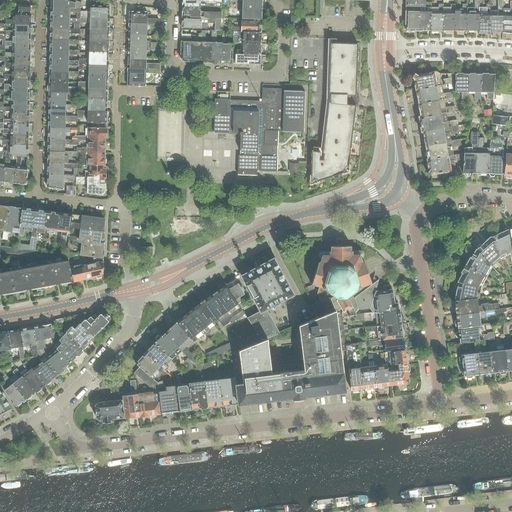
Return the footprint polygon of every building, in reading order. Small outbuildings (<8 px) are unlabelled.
[(50,0),(51,7),(75,8),(75,1),(71,0),(50,0)] [(262,8),(261,0),(242,0),(242,19),(261,19),(261,10),(261,8),(262,8)] [(479,9),(478,0),(474,0),(474,8),(467,8),(467,26),(467,30),(478,30),(478,26),(479,9)] [(502,32),(503,28),(503,13),(503,9),(502,0),(497,0),(498,10),(490,10),(491,27),(490,31),(502,32)] [(511,1),(510,2),(510,9),(503,9),(503,13),(503,28),(502,32),(502,33),(511,33),(511,1)] [(431,7),(431,8),(431,12),(430,30),(430,31),(442,31),(442,4),(439,4),(438,7),(431,7)] [(455,9),(455,4),(451,4),(450,7),(443,7),(442,26),(443,30),(454,30),(454,26),(455,9)] [(491,27),(490,10),(491,4),(486,4),(486,9),(479,9),(478,26),(478,30),(478,31),(490,32),(490,31),(491,27)] [(17,13),(31,14),(30,13),(30,6),(18,5),(17,13)] [(462,9),(455,9),(454,26),(454,30),(454,31),(467,31),(467,30),(467,26),(467,8),(467,5),(462,5),(462,9)] [(80,13),(80,18),(88,18),(109,18),(109,15),(109,6),(108,6),(105,6),(95,6),(91,6),(90,6),(90,12),(86,12),(86,11),(80,11),(80,13)] [(182,16),(182,17),(187,17),(200,17),(215,18),(221,18),(221,12),(200,11),(200,6),(182,6),(182,14),(182,16)] [(80,8),(75,8),(51,7),(51,18),(69,19),(69,18),(70,12),(76,13),(80,13),(80,11),(80,8)] [(418,31),(419,12),(406,11),(405,28),(408,32),(408,31),(418,31)] [(159,19),(147,19),(147,12),(146,12),(143,12),(134,12),(130,12),(129,12),(129,20),(129,23),(155,24),(158,24),(159,19)] [(430,30),(431,12),(419,12),(418,31),(430,30)] [(5,24),(12,24),(30,25),(31,14),(17,13),(13,13),(12,20),(5,20),(5,24)] [(187,17),(182,17),(182,25),(182,27),(181,27),(181,28),(207,29),(207,23),(201,23),(201,21),(200,21),(200,17),(187,17)] [(69,18),(69,19),(51,18),(50,28),(69,29),(69,23),(74,23),(80,23),(80,19),(76,19),(69,18)] [(87,23),(89,23),(89,30),(109,30),(109,21),(109,18),(88,18),(80,18),(80,19),(80,23),(87,23)] [(233,31),(261,32),(262,32),(261,21),(256,21),(241,21),(241,28),(235,28),(235,27),(233,27),(229,27),(228,31),(233,31)] [(149,28),(155,28),(155,24),(129,23),(128,26),(129,26),(128,34),(147,35),(147,29),(149,29),(149,28)] [(5,31),(5,35),(12,35),(30,36),(30,25),(12,24),(12,31),(5,31)] [(69,34),(79,34),(79,29),(74,29),(69,29),(50,28),(50,39),(69,40),(69,34)] [(87,36),(87,41),(108,41),(109,30),(89,30),(89,36),(87,36)] [(201,42),(200,62),(200,61),(202,62),(210,62),(211,42),(204,42),(205,30),(201,30),(201,42)] [(221,63),(221,58),(222,42),(215,42),(215,31),(211,31),(211,42),(210,62),(211,62),(213,62),(221,63)] [(260,41),(261,41),(262,32),(261,32),(233,31),(232,43),(240,43),(260,43),(259,43),(260,42),(260,41)] [(147,35),(128,34),(128,45),(149,46),(149,41),(146,41),(147,35)] [(5,46),(12,46),(30,47),(30,36),(12,35),(12,42),(5,42),(5,45),(5,46)] [(192,61),(192,62),(200,62),(201,42),(195,41),(195,35),(191,35),(191,38),(190,62),(190,61),(192,61)] [(190,62),(191,38),(181,37),(181,41),(180,59),(183,61),(190,62)] [(79,40),(69,40),(50,39),(50,50),(69,50),(69,44),(79,44),(79,40)] [(224,63),(232,63),(232,62),(232,61),(232,58),(232,54),(232,50),(232,44),(225,44),(225,39),(222,39),(222,42),(221,58),(221,63),(222,63),(222,62),(224,62),(224,63)] [(89,46),(89,53),(108,53),(108,41),(87,41),(86,46),(89,46)] [(260,53),(260,43),(240,43),(240,50),(236,50),(236,54),(260,55),(259,54),(259,53),(260,53)] [(347,171),(355,104),(358,43),(357,43),(330,43),(328,102),(323,148),(311,146),(310,183),(347,171)] [(149,46),(128,45),(128,57),(146,57),(146,51),(149,51),(149,46)] [(5,52),(4,57),(12,57),(30,58),(30,47),(12,46),(12,53),(5,52)] [(69,50),(50,50),(50,60),(68,61),(69,55),(79,55),(79,51),(69,50)] [(79,59),(79,64),(86,64),(108,65),(108,62),(108,53),(89,53),(88,59),(79,59)] [(260,64),(260,55),(236,54),(235,54),(235,58),(235,61),(235,63),(240,63),(250,64),(250,63),(252,63),(252,64),(260,64)] [(4,63),(4,66),(4,68),(11,68),(29,69),(30,58),(12,57),(12,63),(4,63)] [(156,65),(151,65),(151,64),(146,63),(146,57),(128,57),(128,65),(127,65),(127,68),(160,69),(160,64),(156,64),(156,65)] [(68,61),(50,60),(49,71),(68,71),(68,66),(78,66),(78,61),(68,61)] [(78,70),(88,70),(88,76),(107,76),(108,68),(108,65),(86,64),(79,64),(78,70)] [(4,79),(11,79),(29,80),(29,69),(11,68),(11,75),(4,74),(4,79)] [(145,86),(145,80),(146,73),(151,74),(151,73),(160,74),(160,69),(127,68),(127,71),(128,71),(127,86),(145,86)] [(78,77),(78,75),(78,72),(68,72),(68,71),(49,71),(49,81),(68,82),(68,76),(78,77)] [(451,85),(450,79),(450,78),(441,80),(440,74),(440,73),(437,71),(417,75),(414,73),(411,77),(414,79),(415,89),(441,85),(442,86),(451,85)] [(455,74),(455,78),(455,92),(461,92),(461,99),(467,99),(467,92),(468,92),(468,74),(455,74)] [(468,74),(468,92),(474,92),(474,99),(480,99),(480,92),(480,74),(468,74)] [(493,99),(493,92),(495,74),(480,74),(480,92),(486,92),(486,99),(493,99)] [(78,82),(78,87),(86,87),(107,88),(107,76),(88,76),(88,82),(78,82)] [(4,84),(4,90),(4,91),(7,91),(7,90),(11,90),(29,91),(29,80),(11,79),(11,86),(9,86),(9,84),(4,84)] [(70,87),(70,82),(68,82),(49,81),(49,92),(68,92),(78,93),(78,92),(78,87),(70,87)] [(441,85),(415,89),(415,90),(416,89),(417,92),(416,93),(417,96),(418,98),(418,102),(419,103),(443,99),(444,99),(453,98),(452,92),(443,93),(442,86),(441,85)] [(86,87),(78,87),(78,92),(88,93),(87,99),(107,99),(107,88),(86,87)] [(283,89),(275,89),(275,92),(262,92),(263,88),(262,88),(262,101),(230,100),(230,99),(228,99),(219,99),(214,99),(213,133),(228,133),(228,130),(232,131),(232,132),(239,132),(239,134),(240,135),(240,151),(240,155),(238,155),(237,175),(257,176),(257,171),(260,171),(277,172),(278,132),(303,132),(305,91),(284,91),(284,89),(283,89)] [(29,91),(11,90),(11,96),(4,96),(3,101),(11,101),(29,102),(29,98),(31,97),(31,93),(29,92),(29,91)] [(66,105),(66,104),(66,98),(70,98),(70,97),(78,98),(78,93),(68,93),(68,92),(49,92),(49,104),(66,105)] [(85,105),(85,110),(85,111),(107,111),(107,108),(107,104),(107,99),(87,99),(87,105),(85,105)] [(443,99),(419,103),(419,105),(418,106),(419,109),(420,110),(421,117),(446,112),(446,113),(455,111),(454,106),(445,107),(445,104),(444,99),(443,99)] [(3,112),(10,112),(29,113),(29,102),(11,101),(11,107),(3,107),(3,108),(3,112)] [(70,109),(70,104),(66,104),(66,105),(49,104),(48,116),(65,116),(65,109),(69,109),(70,109)] [(77,116),(77,118),(83,118),(83,116),(87,116),(87,122),(92,123),(101,123),(106,123),(106,114),(107,114),(107,111),(85,111),(85,110),(84,110),(77,110),(77,116)] [(3,123),(10,123),(28,124),(29,113),(10,112),(10,120),(3,119),(3,123)] [(421,132),(423,131),(457,125),(457,120),(447,121),(446,113),(446,112),(421,117),(419,117),(421,132)] [(65,116),(48,116),(48,128),(65,128),(65,127),(65,122),(77,122),(77,118),(77,116),(65,116)] [(491,119),(491,125),(502,126),(502,130),(506,130),(508,117),(492,116),(491,119)] [(3,129),(3,134),(10,134),(28,135),(28,124),(10,123),(10,129),(3,129)] [(425,144),(425,145),(450,141),(449,133),(458,131),(457,125),(423,131),(424,138),(424,140),(424,142),(425,144)] [(65,128),(48,128),(48,139),(65,140),(65,133),(70,133),(70,128),(65,127),(65,128)] [(106,131),(106,129),(101,129),(92,128),(87,128),(86,136),(77,136),(77,140),(77,141),(86,141),(105,141),(105,137),(106,137),(106,135),(107,134),(107,132),(106,131)] [(3,145),(10,145),(28,146),(28,135),(10,134),(10,140),(2,140),(2,141),(3,141),(3,145)] [(463,153),(463,159),(462,168),(462,173),(464,173),(464,174),(465,176),(468,176),(470,174),(470,173),(475,173),(477,138),(472,138),(471,147),(464,147),(463,153)] [(483,138),(477,138),(475,173),(480,173),(486,173),(487,173),(489,148),(482,148),(483,138)] [(77,140),(65,140),(48,139),(48,151),(65,151),(65,144),(77,144),(77,141),(77,140)] [(427,157),(428,159),(453,155),(451,147),(461,145),(460,140),(450,141),(425,145),(426,146),(427,151),(426,153),(426,155),(427,157)] [(76,152),(76,153),(105,153),(104,153),(104,150),(105,149),(105,141),(86,141),(86,147),(85,147),(85,148),(76,148),(76,152)] [(10,145),(10,151),(9,156),(16,157),(17,157),(27,157),(28,146),(10,145)] [(501,174),(501,169),(503,148),(489,148),(487,173),(488,173),(489,173),(489,174),(490,176),(493,177),(495,175),(495,174),(496,174),(500,174),(501,174)] [(76,152),(65,151),(48,151),(47,163),(64,164),(64,163),(68,163),(68,156),(76,156),(76,153),(76,152)] [(76,153),(76,156),(76,157),(85,157),(85,159),(86,159),(86,165),(104,166),(104,164),(106,164),(106,162),(106,160),(106,159),(104,159),(104,157),(104,154),(105,154),(105,153),(76,153)] [(453,155),(428,159),(427,159),(429,171),(427,173),(431,176),(433,173),(450,171),(453,173),(456,173),(454,161),(463,159),(463,153),(453,155)] [(5,156),(4,162),(3,181),(8,182),(9,184),(12,184),(14,183),(15,183),(16,165),(16,166),(9,165),(10,159),(10,156),(9,156),(5,156)] [(16,165),(15,183),(23,184),(25,185),(28,183),(27,181),(27,174),(28,173),(29,170),(27,169),(27,168),(20,167),(21,159),(16,158),(16,160),(16,165)] [(298,164),(289,163),(289,173),(299,173),(299,167),(307,167),(307,162),(298,162),(298,164)] [(76,169),(76,165),(76,163),(68,163),(64,163),(64,164),(47,163),(47,175),(64,175),(64,168),(76,169)] [(104,169),(104,166),(86,165),(76,165),(76,169),(84,170),(84,177),(104,178),(105,178),(105,176),(106,175),(106,172),(105,171),(105,169),(104,169)] [(76,180),(76,177),(76,175),(64,175),(47,175),(47,187),(63,189),(64,180),(76,180)] [(76,177),(76,180),(76,185),(88,185),(87,192),(89,193),(90,194),(93,194),(94,193),(102,194),(103,194),(105,193),(105,192),(105,184),(104,184),(104,178),(84,177),(84,178),(76,177)] [(66,186),(66,196),(75,196),(76,186),(66,186)] [(9,207),(0,205),(0,232),(1,233),(2,231),(3,231),(3,232),(6,232),(10,206),(9,207)] [(19,233),(22,213),(22,208),(20,208),(19,206),(16,206),(14,207),(10,206),(6,232),(3,232),(2,236),(2,239),(7,240),(8,235),(9,232),(19,233)] [(22,208),(22,213),(19,233),(19,235),(23,236),(24,230),(32,231),(35,209),(34,209),(34,210),(26,209),(26,208),(22,208)] [(46,211),(35,209),(32,231),(29,250),(35,251),(37,237),(36,237),(36,232),(44,233),(47,211),(46,211)] [(43,238),(48,239),(49,234),(56,235),(59,213),(50,212),(50,211),(47,211),(44,233),(43,238)] [(70,227),(71,219),(72,214),(63,213),(59,213),(56,235),(55,240),(60,240),(61,235),(69,236),(69,234),(70,227)] [(101,232),(102,232),(103,228),(104,219),(72,214),(71,219),(70,227),(80,229),(101,232)] [(69,234),(69,236),(68,240),(72,241),(72,240),(99,244),(100,238),(101,237),(102,235),(101,233),(101,232),(80,229),(79,237),(71,236),(71,234),(69,234)] [(491,238),(490,237),(504,268),(500,259),(506,256),(510,264),(511,264),(508,231),(507,230),(497,235),(495,234),(492,235),(491,237),(491,238)] [(476,250),(476,249),(492,267),(497,262),(503,269),(504,268),(490,237),(482,245),(480,245),(477,247),(477,249),(476,250)] [(81,246),(80,254),(102,257),(103,255),(103,254),(103,252),(103,250),(103,248),(103,244),(99,244),(72,240),(72,241),(72,245),(81,246)] [(351,246),(346,246),(346,240),(343,240),(343,241),(340,241),(338,241),(338,240),(337,240),(335,240),(335,246),(330,246),(330,251),(328,251),(320,252),(319,252),(318,253),(318,254),(318,256),(318,257),(320,258),(321,259),(320,262),(318,262),(311,284),(319,287),(317,293),(319,300),(322,298),(323,300),(311,304),(316,317),(335,309),(336,310),(341,308),(342,311),(341,312),(342,316),(355,315),(355,313),(358,309),(370,309),(372,313),(371,301),(374,296),(376,291),(374,287),(372,285),(371,283),(364,261),(362,262),(361,258),(362,257),(363,256),(363,254),(363,253),(362,252),(361,251),(360,251),(355,251),(351,251),(351,246)] [(498,275),(499,274),(492,267),(476,249),(473,255),(472,254),(470,258),(470,257),(469,259),(467,259),(466,262),(466,264),(466,265),(487,277),(490,271),(498,275)] [(103,261),(103,259),(93,258),(94,263),(87,264),(85,264),(85,265),(83,265),(84,268),(82,268),(84,279),(85,279),(84,277),(86,277),(86,278),(94,277),(97,278),(101,277),(102,275),(103,275),(103,274),(103,261)] [(262,340),(267,338),(280,333),(266,309),(288,297),(293,294),(274,259),(260,266),(259,264),(261,268),(258,269),(256,270),(254,266),(253,267),(255,269),(241,276),(241,277),(242,277),(260,311),(246,318),(257,334),(259,336),(262,340)] [(59,281),(59,282),(60,282),(64,281),(65,283),(70,282),(69,280),(71,280),(72,282),(73,282),(73,281),(72,277),(70,269),(68,260),(39,265),(43,287),(51,286),(51,284),(51,283),(55,283),(56,283),(56,281),(59,281)] [(70,269),(72,277),(73,281),(75,281),(76,282),(80,281),(80,280),(84,279),(82,268),(84,268),(83,265),(85,265),(85,264),(84,260),(76,261),(77,268),(70,269)] [(30,286),(30,288),(31,287),(35,286),(35,287),(36,289),(43,287),(39,265),(10,270),(14,293),(22,291),(22,289),(26,288),(27,288),(27,287),(30,286)] [(462,273),(458,282),(491,288),(491,287),(483,283),(487,277),(466,265),(465,265),(462,271),(462,273)] [(0,291),(1,293),(2,293),(2,292),(6,292),(6,294),(14,293),(10,270),(0,272),(0,291)] [(226,286),(225,285),(228,290),(241,310),(247,306),(243,301),(242,301),(240,297),(244,294),(236,280),(236,279),(235,279),(227,284),(228,285),(226,286)] [(455,300),(477,298),(478,298),(481,287),(490,289),(491,288),(458,282),(458,283),(456,284),(455,287),(457,289),(455,300)] [(212,294),(213,294),(231,322),(232,323),(244,315),(241,310),(228,290),(225,285),(224,286),(224,285),(221,285),(221,284),(217,287),(217,290),(217,291),(216,292),(213,294),(213,293),(212,294)] [(376,291),(374,296),(371,301),(372,313),(374,313),(381,312),(398,310),(398,309),(399,308),(399,305),(397,304),(397,303),(394,303),(392,289),(391,289),(390,286),(389,285),(384,286),(383,287),(384,290),(376,291)] [(231,322),(213,294),(212,295),(211,294),(208,293),(204,296),(205,296),(204,299),(205,300),(204,300),(203,300),(201,302),(200,303),(216,324),(219,322),(223,327),(231,322)] [(477,306),(477,298),(455,300),(455,302),(452,303),(453,308),(456,309),(456,314),(499,309),(498,303),(493,304),(493,305),(488,305),(487,304),(481,304),(480,306),(477,306)] [(216,324),(200,303),(199,303),(198,303),(196,302),(192,305),(192,308),(193,309),(188,312),(205,333),(216,324)] [(238,403),(240,403),(242,402),(242,403),(281,398),(286,397),(291,397),(291,398),(296,398),(296,397),(298,397),(300,397),(301,397),(305,397),(305,395),(345,390),(340,351),(346,351),(345,344),(344,336),(344,331),(343,330),(343,328),(343,326),(342,316),(341,312),(342,311),(341,308),(336,310),(335,309),(316,317),(298,325),(303,369),(288,370),(279,371),(279,372),(271,373),(267,338),(262,340),(257,342),(254,344),(250,345),(248,346),(247,346),(243,348),(240,349),(231,352),(233,367),(234,377),(237,398),(238,403)] [(499,309),(456,314),(457,320),(455,321),(455,326),(458,327),(458,328),(480,326),(479,317),(481,317),(481,318),(489,317),(489,316),(499,315),(499,309)] [(381,312),(374,313),(372,313),(363,314),(363,319),(375,318),(376,326),(392,324),(401,323),(401,321),(402,321),(403,320),(403,317),(401,316),(400,316),(400,314),(399,310),(381,312)] [(101,314),(98,311),(98,312),(95,315),(94,314),(93,316),(92,315),(87,321),(85,319),(81,324),(93,336),(99,330),(102,327),(108,321),(108,320),(109,319),(110,319),(110,316),(109,316),(107,314),(105,314),(103,316),(101,314)] [(180,326),(192,340),(194,342),(198,339),(205,333),(188,312),(187,313),(187,312),(184,312),(181,315),(181,317),(181,318),(176,322),(180,326)] [(78,315),(73,316),(80,323),(81,323),(78,315)] [(63,319),(55,320),(55,323),(59,327),(64,322),(63,319)] [(188,358),(190,361),(194,357),(188,350),(189,350),(186,346),(192,340),(180,326),(176,322),(173,322),(173,321),(169,325),(170,325),(170,328),(169,328),(170,329),(165,333),(181,350),(183,354),(188,358)] [(74,329),(71,326),(65,332),(65,333),(83,350),(83,349),(82,349),(83,348),(85,348),(87,346),(87,344),(91,340),(90,340),(94,336),(93,336),(81,324),(80,323),(77,327),(74,329)] [(398,338),(403,337),(402,335),(403,334),(403,331),(402,330),(402,328),(401,328),(401,323),(392,324),(376,326),(364,328),(365,332),(372,332),(377,331),(378,340),(383,340),(398,338)] [(37,350),(38,350),(42,349),(43,349),(42,339),(53,337),(51,324),(41,325),(41,326),(32,327),(32,328),(33,332),(37,350)] [(469,342),(473,341),(482,340),(486,340),(485,335),(483,335),(482,327),(478,328),(477,327),(458,330),(458,331),(457,331),(456,333),(455,333),(456,337),(458,338),(459,338),(459,339),(460,342),(459,342),(460,343),(469,342)] [(37,354),(37,350),(33,332),(32,328),(19,330),(23,350),(30,349),(33,349),(33,350),(32,351),(32,356),(35,355),(37,354)] [(18,351),(20,360),(25,358),(23,350),(19,330),(7,332),(8,336),(11,352),(18,351)] [(11,352),(8,336),(7,332),(4,332),(3,332),(0,332),(0,351),(5,350),(5,353),(11,352)] [(65,333),(59,340),(61,343),(56,348),(57,349),(66,358),(70,362),(74,358),(77,356),(78,356),(79,357),(83,352),(83,351),(82,350),(83,350),(65,333)] [(158,345),(172,359),(176,354),(177,355),(178,354),(181,351),(183,354),(181,350),(165,333),(162,336),(162,335),(161,336),(159,335),(158,335),(155,338),(155,341),(155,342),(158,345)] [(403,338),(403,337),(398,338),(383,340),(378,340),(367,342),(368,346),(379,345),(379,346),(384,345),(384,351),(404,348),(404,347),(405,346),(405,342),(403,341),(403,340),(403,338)] [(494,338),(488,338),(490,351),(493,372),(497,372),(498,372),(498,373),(499,373),(500,374),(505,374),(506,372),(506,371),(507,370),(507,371),(504,345),(495,345),(494,338)] [(172,359),(158,345),(155,342),(154,342),(152,340),(149,341),(149,340),(146,343),(147,346),(146,346),(149,348),(145,352),(165,372),(169,368),(166,365),(172,359)] [(484,352),(482,340),(473,341),(474,344),(478,374),(483,374),(483,373),(484,373),(484,374),(486,376),(491,376),(492,373),(492,372),(490,351),(484,352)] [(511,348),(510,349),(509,340),(503,341),(504,345),(507,371),(508,371),(508,370),(507,370),(507,368),(511,367),(511,370),(511,369),(511,348)] [(473,375),(478,374),(474,344),(473,341),(469,342),(470,351),(470,352),(470,353),(461,355),(461,356),(459,358),(460,363),(462,364),(464,376),(465,376),(465,377),(467,378),(471,378),(473,376),(473,375)] [(346,351),(351,390),(351,389),(352,391),(354,392),(357,392),(359,390),(359,388),(363,388),(360,364),(358,343),(345,344),(346,351)] [(45,359),(57,374),(57,375),(58,374),(59,374),(61,374),(63,372),(64,370),(63,370),(67,367),(65,365),(70,362),(66,358),(57,349),(45,359)] [(386,364),(391,364),(391,365),(406,363),(407,363),(407,361),(408,360),(408,357),(407,356),(406,354),(405,354),(404,350),(380,353),(380,357),(385,357),(389,357),(390,362),(385,362),(386,364)] [(136,362),(135,363),(139,367),(153,379),(159,373),(162,375),(165,372),(145,352),(141,356),(139,354),(136,354),(133,357),(133,360),(136,362)] [(368,363),(360,364),(363,388),(364,388),(364,389),(365,389),(367,391),(370,390),(372,388),(372,387),(376,386),(374,363),(373,354),(368,355),(368,363)] [(41,362),(32,369),(45,384),(46,384),(48,384),(50,382),(51,380),(50,380),(51,379),(57,374),(45,359),(44,357),(39,360),(41,362)] [(194,357),(190,361),(196,367),(201,365),(194,357)] [(386,364),(385,362),(385,357),(380,357),(381,362),(374,363),(376,386),(377,386),(377,388),(378,388),(379,389),(383,389),(384,387),(385,387),(385,385),(386,385),(389,385),(386,364)] [(188,358),(183,362),(190,369),(190,370),(196,367),(190,361),(188,358)] [(25,369),(20,373),(35,392),(42,387),(45,385),(45,384),(32,369),(26,361),(22,364),(25,369)] [(391,364),(386,364),(389,385),(405,383),(405,384),(407,384),(409,381),(409,379),(408,379),(407,372),(410,371),(409,364),(406,365),(406,363),(391,365),(391,364)] [(202,364),(201,365),(196,367),(197,376),(199,376),(200,381),(188,382),(189,384),(191,404),(192,409),(194,410),(198,409),(199,408),(204,407),(204,406),(207,406),(207,407),(204,380),(203,370),(202,364)] [(137,393),(139,415),(140,415),(140,416),(142,417),(147,417),(148,415),(148,414),(149,414),(149,412),(151,412),(153,414),(157,413),(158,412),(156,391),(159,390),(157,383),(153,379),(139,367),(133,374),(149,388),(153,387),(153,391),(137,393)] [(238,403),(237,398),(234,377),(233,367),(230,367),(231,377),(219,379),(222,405),(223,405),(224,406),(228,406),(229,404),(234,404),(234,402),(237,402),(237,403),(238,403)] [(9,379),(25,399),(25,400),(25,399),(26,398),(26,399),(29,399),(31,397),(31,395),(32,394),(35,392),(20,373),(16,369),(12,372),(15,375),(9,379)] [(215,379),(204,380),(207,407),(209,408),(213,407),(214,406),(219,406),(219,404),(222,404),(222,405),(219,379),(219,371),(216,371),(216,374),(214,374),(215,379)] [(14,405),(14,406),(15,406),(16,405),(17,405),(19,405),(21,404),(21,401),(22,401),(25,399),(9,379),(4,372),(0,374),(0,375),(5,382),(1,385),(14,405)] [(192,409),(191,404),(189,384),(180,385),(179,380),(182,379),(181,373),(174,376),(173,376),(174,385),(177,406),(178,411),(183,410),(184,410),(185,412),(190,411),(191,409),(192,409)] [(124,414),(125,417),(126,417),(128,419),(132,418),(133,416),(139,415),(137,393),(137,391),(136,391),(135,380),(131,381),(132,391),(130,392),(124,393),(124,395),(122,395),(124,414)] [(123,412),(120,381),(117,381),(110,389),(110,392),(111,392),(109,394),(110,394),(111,392),(114,395),(115,400),(106,401),(106,400),(106,399),(108,397),(107,397),(106,399),(106,398),(103,402),(97,403),(95,405),(95,406),(95,407),(95,411),(95,413),(96,413),(96,416),(96,418),(99,420),(102,420),(103,423),(112,421),(112,419),(124,417),(123,412)] [(177,406),(174,385),(163,387),(163,381),(157,383),(159,390),(161,413),(166,412),(169,412),(178,411),(177,406)] [(3,396),(0,390),(0,413),(11,408),(3,396)] [(481,416),(451,420),(453,430),(482,426),(481,416)] [(439,421),(410,425),(411,435),(441,431),(439,421)] [(367,430),(337,434),(338,443),(368,440),(367,430)] [(325,435),(296,439),(297,449),(326,445),(325,435)] [(256,443),(226,447),(227,457),(257,453),(256,443)] [(214,448),(184,452),(185,462),(215,458),(214,448)] [(131,459),(101,462),(102,472),(132,468),(131,459)] [(89,464),(60,467),(61,477),(91,474),(89,464)] [(17,472),(0,474),(0,484),(19,482),(17,472)] [(502,480),(472,483),(473,493),(503,490),(502,480)] [(460,485),(430,488),(431,498),(461,495),(460,485)] [(341,497),(315,500),(314,505),(316,509),(371,503),(371,499),(369,494),(341,497)]
